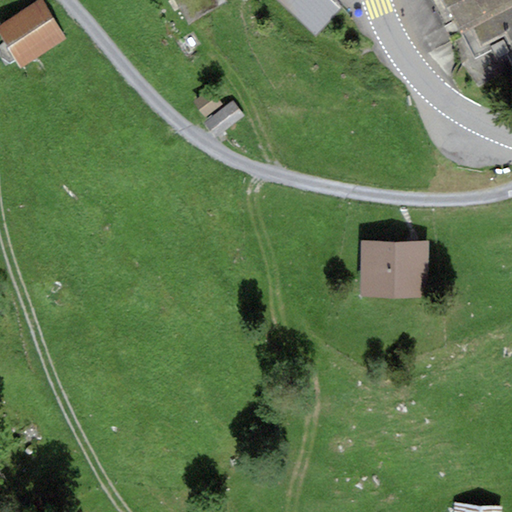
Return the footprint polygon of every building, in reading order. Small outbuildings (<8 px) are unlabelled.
[(214,0),(181,0),(191,14),(214,0)] [(332,0),(290,0),(317,26),(338,5),(332,0)] [(511,0),(445,0),(476,60),(511,41),(511,0)] [(0,27),(0,35),(20,67),(65,38),(41,1),(0,27)] [(206,121),(215,135),(244,115),(235,102),(206,121)] [(356,247),(354,295),(415,297),(417,249),(356,247)]
